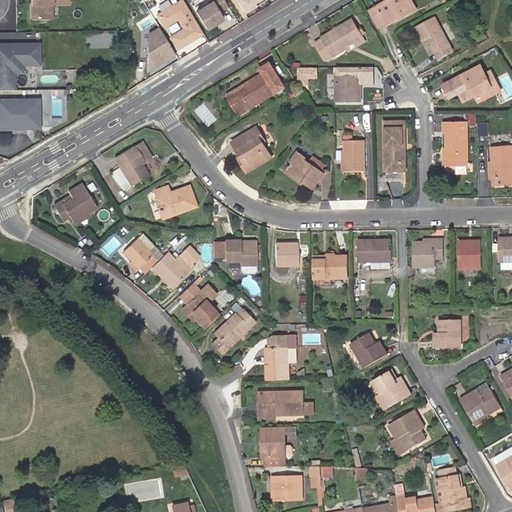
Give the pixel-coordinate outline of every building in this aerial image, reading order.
[(47,17),(47,7),(51,3),(69,3),(68,0),(30,0),(31,17),(47,17)] [(182,0),(178,0),(156,14),(163,26),(177,18),(183,28),(170,36),(177,48),(192,39),(191,37),(201,30),(182,0)] [(223,0),(211,0),(212,1),(195,11),(205,28),(222,18),(218,10),(226,5),(223,0)] [(235,0),(245,16),(257,8),(254,3),(258,0),(235,0)] [(378,21),(385,17),(398,10),(400,15),(417,7),(413,0),(376,0),(368,4),(378,21)] [(398,10),(385,17),(387,21),(400,15),(398,10)] [(451,48),(435,13),(416,21),(423,35),(427,33),(437,55),(451,48)] [(346,43),(362,33),(351,15),(321,33),(324,37),(314,43),(322,55),(331,49),(333,53),(347,45),(346,43)] [(174,53),(157,28),(147,34),(147,71),(174,53)] [(324,37),(321,33),(312,39),(314,43),(324,37)] [(365,39),(362,33),(346,43),(347,45),(350,49),(365,39)] [(36,41),(0,40),(0,86),(11,87),(11,72),(11,62),(22,63),(36,63),(36,41)] [(325,59),(333,53),(331,49),(322,55),(325,59)] [(11,62),(11,72),(22,72),(22,63),(11,62)] [(485,79),(492,75),(489,69),(483,71),(479,63),(440,81),(444,90),(456,85),(459,90),(462,97),(476,91),(478,98),(492,92),(485,79)] [(237,102),(243,110),(277,89),(275,86),(284,82),(275,66),(266,72),(265,70),(244,82),(245,85),(230,95),(235,103),(237,102)] [(320,79),(320,66),(300,66),(300,79),(320,79)] [(336,71),(336,99),(359,98),(359,71),(336,71)] [(498,88),(492,75),(485,79),(492,92),(498,88)] [(245,85),(244,82),(228,92),(230,95),(245,85)] [(456,85),(444,90),(446,95),(459,90),(456,85)] [(24,106),(24,97),(0,96),(0,125),(35,126),(35,106),(24,106)] [(35,106),(35,97),(24,97),(24,106),(35,106)] [(198,107),(204,122),(213,118),(207,103),(198,107)] [(403,141),(406,141),(405,118),(385,118),(385,157),(403,157),(403,141)] [(466,121),(451,121),(451,129),(446,129),(446,147),(448,147),(449,162),(466,162),(466,121)] [(486,121),(476,121),(476,134),(486,133),(486,121)] [(247,157),(244,159),(250,168),(275,152),(265,139),(262,133),(265,132),(259,123),(235,139),(244,153),(247,157)] [(15,130),(0,130),(0,140),(15,141),(15,130)] [(345,148),(346,166),(365,166),(364,138),(345,139),(345,148)] [(143,155),(148,152),(140,141),(135,144),(134,142),(119,152),(137,180),(152,169),(145,158),(143,155)] [(491,159),(492,176),(492,181),(511,181),(511,163),(511,143),(491,144),(491,159)] [(301,174),(307,178),(316,184),(325,169),(324,168),(328,161),(318,154),(313,160),(305,156),(307,153),(299,148),(292,158),(295,160),(293,163),(291,163),(288,167),(289,168),(288,170),(299,177),(301,174)] [(167,205),(167,207),(185,202),(185,205),(200,199),(193,179),(175,186),(173,180),(161,184),(163,191),(161,192),(165,201),(163,202),(165,206),(167,205)] [(78,219),(93,209),(101,204),(87,180),(73,188),(76,192),(78,195),(68,201),(66,198),(59,203),(69,217),(75,214),(78,219)] [(78,195),(76,192),(66,198),(68,201),(78,195)] [(185,202),(167,207),(168,211),(185,205),(185,202)] [(95,212),(93,209),(78,219),(80,222),(95,212)] [(151,237),(157,231),(148,222),(143,228),(151,237)] [(146,261),(151,267),(159,259),(166,253),(158,244),(151,237),(143,228),(128,242),(137,252),(139,254),(141,257),(146,261)] [(151,237),(158,244),(164,239),(157,231),(151,237)] [(247,236),(247,232),(230,232),(231,253),(247,253),(247,257),(263,257),(263,236),(247,236)] [(498,257),(511,257),(511,234),(498,234),(498,257)] [(378,238),(377,235),(360,236),(360,256),(389,256),(394,255),(393,238),(378,238)] [(422,241),(422,239),(413,239),(411,264),(419,263),(435,264),(435,254),(442,254),(442,235),(433,236),(433,241),(422,241)] [(115,237),(102,246),(106,252),(119,242),(115,237)] [(456,238),(456,266),(479,267),(480,238),(456,238)] [(277,263),(302,263),(301,239),(277,239),(277,263)] [(187,248),(195,257),(197,259),(198,260),(206,252),(195,240),(187,248)] [(166,253),(159,259),(179,282),(195,268),(192,265),(184,256),(181,253),(174,245),(166,253)] [(195,257),(187,248),(181,253),(184,256),(192,265),(194,264),(191,261),(195,257)] [(332,257),(318,257),(318,274),(350,274),(349,251),(341,251),(331,251),(332,257)] [(144,264),(146,261),(141,257),(139,254),(136,256),(144,264)] [(197,259),(195,257),(191,261),(194,264),(196,266),(200,263),(198,260),(197,259)] [(204,278),(211,271),(208,269),(201,275),(204,278)] [(211,320),(226,307),(215,294),(225,285),(216,275),(208,282),(204,278),(201,275),(192,284),(199,291),(194,295),(206,309),(203,312),(211,320)] [(187,289),(194,295),(199,291),(192,284),(187,289)] [(199,315),(203,312),(206,309),(194,295),(187,301),(199,315)] [(245,307),(243,305),(221,326),(224,329),(218,335),(228,346),(234,340),(233,339),(254,319),(255,320),(261,315),(250,303),(245,307)] [(441,329),(438,329),(433,329),(433,344),(459,344),(459,316),(438,316),(438,325),(441,325),(441,329)] [(374,335),(377,334),(371,325),(353,336),(366,359),(389,346),(382,335),(379,337),(377,338),(374,335)] [(268,359),(268,373),(291,373),(291,356),(292,341),(302,341),(302,326),(292,326),(275,326),(274,341),(274,359),(268,359)] [(302,341),(292,341),(291,356),(302,356),(302,341)] [(401,376),(399,372),(393,363),(374,374),(381,388),(379,389),(387,403),(412,388),(404,375),(401,376)] [(511,366),(500,374),(511,394),(511,366)] [(306,386),(279,385),(279,389),(264,389),(264,413),(277,413),(276,409),(306,410),(306,397),(306,386)] [(477,392),(475,388),(460,396),(474,422),(488,414),(487,412),(500,405),(489,385),(481,390),(477,392)] [(429,431),(423,422),(421,418),(425,416),(416,401),(391,417),(399,431),(401,429),(409,442),(429,431)] [(300,417),(262,417),(262,433),(267,433),(267,450),(267,457),(283,457),(283,450),(288,450),(288,447),(288,436),(288,425),(291,425),(291,428),(300,428),(300,417)] [(401,429),(399,431),(393,434),(401,447),(409,442),(401,429)] [(511,453),(495,463),(509,488),(511,486),(511,453)] [(310,457),(309,468),(313,468),(313,491),(321,491),(321,477),(321,469),(321,466),(321,458),(310,457)] [(189,474),(183,464),(174,466),(176,477),(189,474)] [(321,466),(321,469),(321,477),(332,476),(332,466),(321,466)] [(275,493),(304,493),(304,468),(275,468),(275,493)] [(436,504),(437,511),(449,511),(469,508),(467,498),(464,486),(461,487),(458,473),(440,477),(444,502),(436,504)] [(437,511),(436,504),(434,494),(416,498),(416,494),(400,498),(400,501),(402,511),(437,511)] [(467,498),(469,508),(475,507),(473,496),(469,498),(467,498)] [(15,511),(13,500),(4,502),(6,511),(15,511)] [(402,511),(400,501),(366,508),(366,511),(402,511)] [(173,511),(192,511),(191,505),(185,506),(184,503),(172,505),(173,511)]
